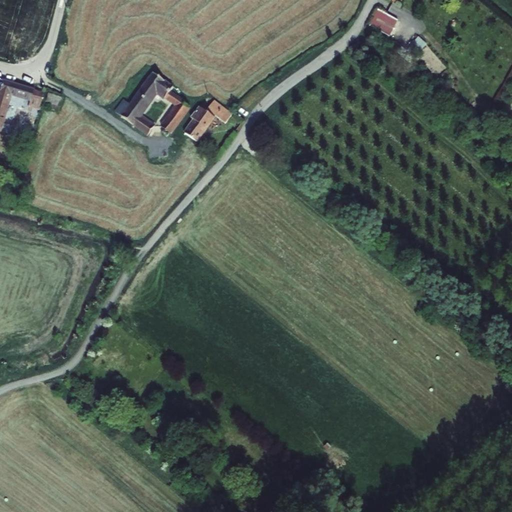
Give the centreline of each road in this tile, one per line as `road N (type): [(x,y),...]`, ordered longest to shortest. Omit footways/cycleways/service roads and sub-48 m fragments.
road 1 (unclassified): [(372,0),(346,41),(256,113),(140,254)]
road 2 (unknown): [(29,66),(128,148),(151,142)]
